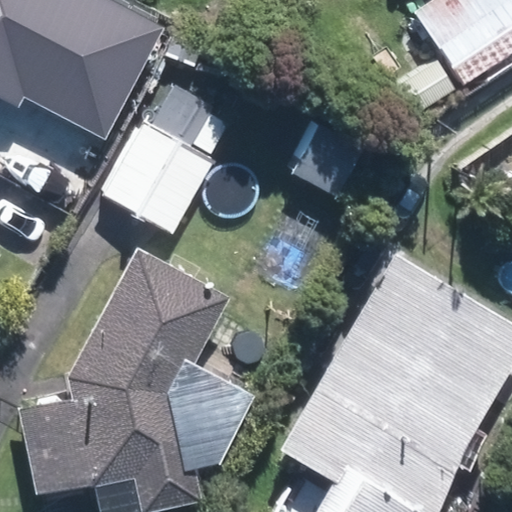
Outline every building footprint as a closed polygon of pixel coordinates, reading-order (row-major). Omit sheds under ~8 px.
[(0,0),(0,95),(19,105),(25,95),(106,137),(164,27),(111,0),(0,0)] [(452,84),(511,44),(511,0),(424,0),(405,13),(452,84)] [(355,138),(312,118),(285,175),(328,195),(355,138)] [(192,156),(143,127),(104,195),(153,223),(192,156)] [(216,297),(125,248),(55,373),(61,395),(10,406),(29,490),(81,478),(89,511),(105,511),(186,492),(162,395),(216,297)] [(511,340),(511,331),(388,259),(283,439),(332,468),(305,511),(411,511),(511,340)] [(0,383),(17,391),(51,318),(28,307),(0,366),(0,383)]
